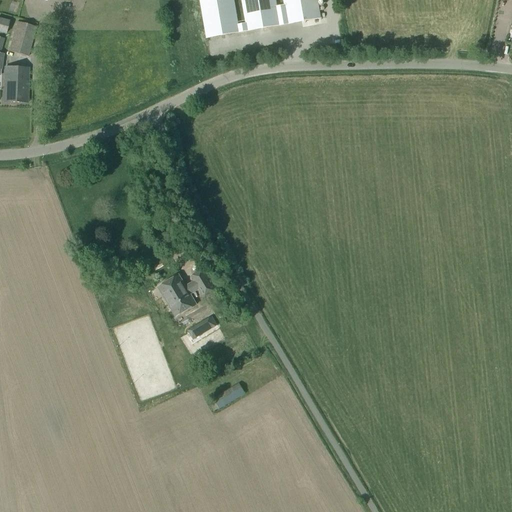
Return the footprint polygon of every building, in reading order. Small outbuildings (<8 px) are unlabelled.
[(9,22),(0,19),(0,33),(5,35),(9,22)] [(28,57),(36,28),(16,22),(8,52),(28,57)] [(27,103),(28,68),(4,68),(3,103),(27,103)] [(178,276),(157,288),(175,318),(192,307),(186,297),(198,290),(203,298),(217,290),(205,269),(190,277),(194,282),(185,287),(178,276)] [(111,283),(110,284),(108,279),(103,281),(105,285),(107,292),(113,290),(111,283)] [(215,327),(209,318),(188,331),(194,340),(215,327)] [(235,379),(210,394),(222,415),(248,400),(235,379)]
